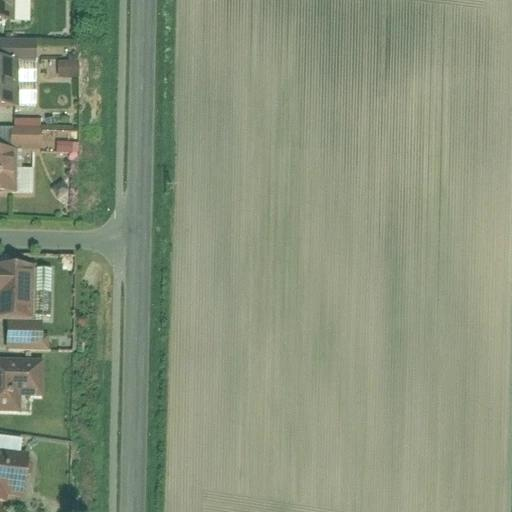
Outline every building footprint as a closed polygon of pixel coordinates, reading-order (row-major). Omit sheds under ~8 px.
[(0,0),(0,22),(11,22),(11,0),(0,0)] [(16,61),(0,61),(0,109),(17,109),(16,61)] [(0,150),(0,193),(14,194),(15,151),(0,150)] [(0,320),(31,322),(33,267),(0,266),(0,320)] [(52,337),(12,337),(12,352),(52,352),(52,337)] [(0,415),(20,416),(20,399),(42,400),(43,362),(0,361),(0,415)] [(0,459),(0,511),(4,511),(5,511),(6,505),(23,507),(28,462),(0,459)]
